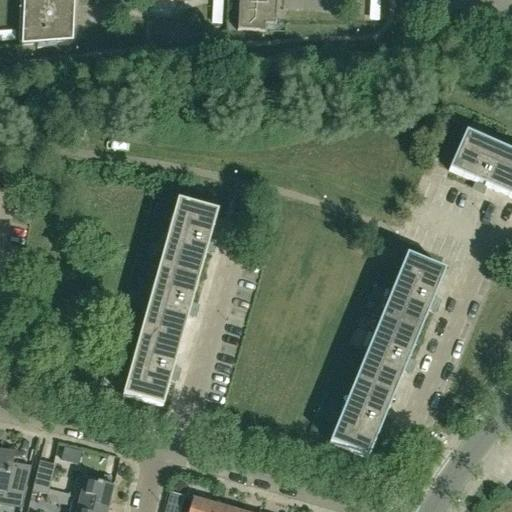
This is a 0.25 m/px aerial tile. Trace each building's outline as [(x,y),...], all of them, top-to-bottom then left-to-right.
[(264,33),(264,26),(275,26),(276,0),(23,0),(21,47),(71,43),(73,0),(237,0),(236,32),(264,33)] [(449,172),(473,182),(475,183),(473,189),(483,194),(485,188),(511,199),(511,195),(511,155),(465,135),(449,172)] [(208,241),(216,214),(177,203),(159,268),(198,278),(205,252),(211,253),(214,243),(208,241)] [(406,257),(381,320),(418,335),(428,309),(434,312),(438,302),(432,299),(443,273),(406,257)] [(198,278),(159,268),(141,332),(180,342),(187,316),(194,317),(196,307),(190,305),(198,278)] [(407,361),(418,335),(381,320),(355,382),(392,397),(403,371),(409,373),(413,363),(407,361)] [(180,342),(141,332),(123,396),(161,407),(169,380),(176,381),(179,371),(172,369),(180,342)] [(382,423),(392,397),(355,382),(330,443),(367,459),(378,433),(384,435),(388,425),(382,423)] [(0,453),(0,491),(5,493),(12,455),(0,453)] [(39,462),(32,492),(47,496),(46,502),(58,504),(60,494),(59,494),(48,491),(54,466),(39,462)] [(72,497),(71,502),(107,510),(113,489),(113,487),(104,485),(77,478),(72,497)] [(60,494),(58,504),(70,507),(71,502),(72,497),(60,494)] [(213,511),(215,505),(192,499),(187,511),(213,511)] [(70,507),(68,511),(107,511),(107,510),(71,502),(70,507)]
